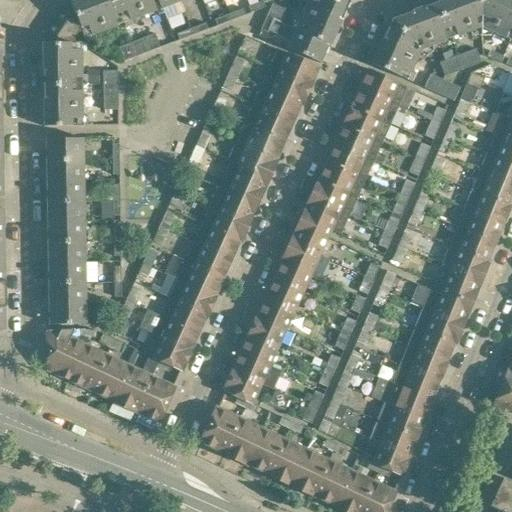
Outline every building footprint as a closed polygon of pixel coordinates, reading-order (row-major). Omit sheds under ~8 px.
[(124,23),(114,0),(75,0),(71,2),(71,3),(82,30),(84,37),(91,34),(92,35),(124,23)] [(159,0),(114,0),(124,23),(162,8),(159,0)] [(159,0),(162,8),(166,19),(186,12),(181,1),(180,0),(159,0)] [(330,46),(346,11),(350,2),(326,0),(307,0),(295,29),(294,30),(329,46),(330,46)] [(482,27),(482,0),(443,0),(392,20),(421,49),(482,27)] [(511,0),(482,0),(482,27),(510,40),(511,36),(511,0)] [(265,8),(263,1),(248,6),(251,13),(265,8)] [(77,32),(82,30),(71,3),(61,7),(53,19),(50,23),(44,33),(44,44),(74,42),(74,39),(76,34),(77,32)] [(320,64),(329,46),(294,30),(295,29),(280,22),(285,10),(273,4),(261,30),(266,33),(267,30),(290,40),(286,48),(320,64)] [(246,15),(243,8),(229,13),(232,20),(246,15)] [(217,26),(232,20),(229,13),(215,19),(217,26)] [(421,49),(392,20),(371,65),(406,81),(421,49)] [(208,29),(205,23),(191,28),(194,35),(208,29)] [(179,41),(194,35),(191,28),(177,34),(179,41)] [(160,48),(154,33),(136,40),(142,55),(160,48)] [(245,58),(252,43),(244,39),(237,54),(245,58)] [(142,55),(136,40),(118,47),(124,62),(142,55)] [(82,85),(82,49),(80,49),(80,42),(74,42),(44,44),(43,44),(43,86),(82,85)] [(309,88),(319,67),(286,52),(285,53),(277,49),(268,69),(309,88)] [(444,75),(480,62),(475,49),(439,62),(444,75)] [(500,64),(502,58),(488,52),(486,58),(500,64)] [(237,75),(243,61),(236,57),(229,72),(237,75)] [(309,88),(268,69),(260,87),(300,106),(301,106),(309,88)] [(406,87),(369,70),(360,89),(398,106),(406,87)] [(118,90),(117,71),(103,71),(104,90),(118,90)] [(231,90),(237,75),(229,72),(223,86),(231,90)] [(480,86),(484,77),(471,72),(467,80),(480,86)] [(459,89),(442,81),(430,76),(423,89),(453,103),(459,89)] [(479,89),(480,86),(467,80),(459,99),(468,103),(474,87),(479,89)] [(83,106),(82,85),(43,86),(44,127),(83,126),(83,106)] [(292,124),(300,106),(260,87),(251,106),(292,124)] [(398,106),(360,89),(352,106),(390,123),(395,112),(398,106)] [(118,110),(118,90),(104,90),(104,110),(118,110)] [(511,97),(504,94),(496,112),(507,116),(506,118),(511,120),(511,97)] [(220,113),(227,98),(219,95),(212,109),(220,113)] [(468,103),(459,99),(453,114),(462,117),(468,103)] [(292,124),(251,106),(243,124),(283,143),(292,124)] [(381,142),(390,123),(352,106),(344,125),(381,142)] [(439,125),(445,110),(436,106),(430,121),(439,125)] [(214,127),(220,113),(212,109),(206,124),(214,127)] [(493,111),(485,131),(493,135),(511,142),(511,120),(506,118),(507,116),(496,112),(493,111)] [(432,139),(439,125),(430,121),(423,135),(432,139)] [(453,140),(459,125),(450,121),(444,136),(453,140)] [(283,143),(243,124),(235,143),(276,162),(277,160),(276,160),(283,143)] [(345,126),(337,144),(373,160),(381,164),(384,158),(376,154),(381,142),(344,125),(344,126),(345,126)] [(203,151),(210,135),(202,132),(195,148),(203,151)] [(511,142),(493,135),(486,154),(511,164),(511,142)] [(447,154),(453,140),(444,136),(438,150),(447,154)] [(83,161),(82,139),(46,140),(46,161),(83,161)] [(420,142),(414,157),(423,161),(430,146),(420,142)] [(267,180),(276,162),(235,143),(227,160),(229,161),(229,162),(267,180)] [(373,160),(337,144),(329,162),(365,179),(373,160)] [(195,168),(203,151),(195,148),(188,165),(195,168)] [(511,164),(486,154),(478,172),(511,185),(511,164)] [(414,157),(408,172),(417,176),(423,161),(414,157)] [(437,176),(443,161),(435,158),(428,173),(437,176)] [(83,181),(83,161),(46,161),(47,182),(83,181)] [(267,180),(229,162),(221,180),(230,184),(259,197),(267,180)] [(365,179),(329,162),(320,181),(357,197),(365,179)] [(511,198),(511,185),(478,172),(471,190),(509,206),(511,198)] [(431,190),(437,176),(428,173),(422,187),(431,190)] [(184,193),(191,179),(183,176),(176,190),(184,193)] [(407,199),(414,183),(406,179),(399,195),(407,199)] [(84,202),(83,181),(47,182),(47,203),(84,202)] [(357,197),(320,181),(311,200),(348,216),(357,197)] [(259,197),(230,184),(226,191),(218,187),(209,207),(248,225),(257,205),(259,197)] [(177,208),(184,193),(176,190),(170,204),(177,208)] [(509,206),(471,190),(463,209),(501,225),(509,206)] [(421,213),(428,198),(419,194),(412,210),(421,213)] [(400,216),(407,199),(399,195),(392,212),(400,216)] [(348,216),(311,200),(303,218),(331,231),(331,230),(340,234),(348,216)] [(84,222),(84,202),(47,203),(47,223),(84,222)] [(248,225),(209,207),(200,225),(238,243),(239,241),(240,241),(248,225)] [(501,225),(463,209),(456,228),(494,244),(501,225)] [(415,226),(421,213),(412,210),(407,223),(415,226)] [(167,230),(174,216),(166,212),(159,227),(167,230)] [(390,216),(383,233),(391,237),(398,219),(390,216)] [(331,231),(303,218),(300,226),(292,243),(319,256),(327,238),(331,231)] [(84,242),(84,222),(47,223),(48,243),(84,242)] [(238,243),(200,225),(192,243),(230,261),(238,243)] [(161,245),(167,230),(159,227),(153,241),(161,245)] [(494,244),(456,228),(448,246),(487,262),(488,261),(487,260),(494,244)] [(405,249),(412,234),(404,230),(397,246),(405,249)] [(386,248),(391,237),(383,233),(378,244),(386,248)] [(85,263),(84,242),(48,243),(48,263),(85,263)] [(192,243),(184,261),(222,278),(230,261),(192,243)] [(292,243),(283,262),(311,275),(320,279),(328,260),(319,256),(292,243)] [(400,263),(405,249),(397,246),(391,259),(400,263)] [(487,262),(448,246),(441,263),(452,268),(451,268),(480,280),(487,262)] [(151,267),(157,253),(150,249),(143,264),(151,267)] [(176,257),(176,256),(172,255),(164,273),(168,275),(214,295),(222,278),(176,257)] [(302,293),(311,275),(283,262),(275,280),(302,293)] [(372,280),(379,265),(371,262),(364,277),(372,280)] [(85,283),(85,263),(48,263),(49,283),(85,283)] [(144,282),(151,267),(143,264),(136,278),(144,282)] [(472,299),(480,280),(451,268),(444,287),(472,299)] [(386,295),(393,279),(392,278),(394,273),(386,270),(377,291),(386,295)] [(216,296),(214,295),(168,275),(160,294),(168,297),(207,315),(216,296)] [(366,294),(372,280),(364,277),(358,290),(366,294)] [(294,311),(302,293),(275,280),(266,298),(294,311)] [(86,303),(85,283),(49,283),(49,304),(86,303)] [(134,304),(141,290),(133,286),(126,300),(134,304)] [(472,299),(444,287),(440,295),(429,290),(421,309),(461,326),(469,306),(472,299)] [(380,308),(386,295),(377,291),(372,304),(380,308)] [(358,313),(364,298),(356,295),(350,309),(358,313)] [(207,315),(168,297),(160,315),(198,333),(207,315)] [(286,330),(294,311),(266,298),(258,317),(286,330)] [(128,318),(134,304),(126,300),(120,315),(128,318)] [(111,319),(118,305),(112,302),(105,317),(111,319)] [(86,325),(86,303),(49,304),(49,326),(86,325)] [(461,326),(421,309),(414,327),(454,344),(461,326)] [(371,331),(377,316),(368,312),(362,328),(371,331)] [(198,333),(160,315),(151,333),(190,351),(198,333)] [(277,348),(286,330),(258,317),(249,335),(277,348)] [(348,336),(355,321),(347,317),(340,332),(348,336)] [(119,336),(126,322),(118,319),(111,333),(119,336)] [(454,344),(414,327),(406,346),(446,363),(454,344)] [(364,345),(371,331),(362,328),(356,341),(364,345)] [(69,379),(85,345),(70,338),(74,330),(47,331),(49,370),(69,379)] [(342,350),(348,336),(340,332),(334,346),(342,350)] [(109,347),(113,338),(102,333),(98,342),(109,347)] [(181,370),(190,351),(151,333),(143,351),(150,355),(150,356),(159,361),(160,360),(181,370)] [(269,365),(277,348),(249,335),(241,353),(269,366),(269,365)] [(121,352),(124,344),(125,343),(113,338),(109,347),(121,352)] [(92,389),(107,356),(85,345),(69,379),(91,390),(92,389)] [(446,363),(406,346),(399,365),(439,382),(446,363)] [(136,410),(151,378),(153,375),(159,361),(150,356),(143,370),(133,365),(139,351),(136,349),(128,366),(129,366),(114,400),(115,399),(117,400),(119,403),(123,405),(126,405),(136,410)] [(355,369),(360,354),(352,350),(345,365),(354,369),(355,369)] [(281,371),(269,365),(269,366),(241,353),(233,371),(262,384),(273,389),(281,371)] [(332,373),(339,358),(330,354),(324,369),(332,373)] [(129,366),(128,366),(107,356),(92,389),(113,399),(113,400),(114,400),(129,366)] [(367,373),(355,369),(354,369),(345,365),(337,383),(346,387),(352,374),(375,384),(378,377),(367,372),(367,373)] [(439,382),(399,365),(391,384),(431,400),(432,400),(439,382)] [(326,386),(332,373),(324,369),(318,383),(326,386)] [(511,391),(511,370),(509,369),(502,387),(511,391)] [(253,403),(262,384),(233,371),(224,389),(237,395),(248,400),(253,403)] [(158,420),(173,388),(174,385),(153,375),(151,378),(136,410),(158,420)] [(338,405),(346,387),(337,383),(329,402),(338,405)] [(431,400),(391,384),(383,402),(423,419),(431,400)] [(511,391),(502,387),(492,411),(511,413),(511,391)] [(317,410),(323,394),(315,390),(308,406),(317,410)] [(244,407),(248,400),(237,395),(233,402),(244,407)] [(255,412),(258,405),(253,403),(248,400),(244,407),(255,412)] [(333,419),(338,405),(329,402),(323,415),(333,419)] [(423,419),(383,402),(376,421),(416,437),(423,419)] [(311,423),(317,410),(308,406),(302,419),(311,423)] [(224,453),(239,419),(216,408),(201,441),(224,451),(223,453),(224,453)] [(289,428),(292,421),(281,416),(278,423),(289,428)] [(326,433),(331,423),(322,418),(317,429),(326,433)] [(245,463),(261,429),(239,419),(224,453),(225,454),(226,452),(234,456),(235,459),(240,461),(242,460),(245,461),(244,462),(245,463)] [(299,433),(303,426),(292,421),(289,428),(299,433)] [(408,456),(416,437),(376,421),(369,439),(379,443),(378,444),(408,456)] [(268,472),(283,440),(261,429),(245,463),(246,463),(247,463),(268,472)] [(333,451),(336,443),(325,438),(322,445),(333,451)] [(290,485),(306,451),(283,440),(268,472),(267,474),(290,485)] [(343,456),(347,449),(336,443),(333,451),(343,456)] [(401,475),(408,456),(378,444),(371,461),(380,465),(391,470),(401,475)] [(314,495),(328,462),(306,451),(290,485),(313,496),(314,495)] [(377,472),(380,465),(371,461),(369,460),(366,467),(377,472)] [(335,505),(350,472),(328,462),(314,495),(335,505)] [(388,477),(391,470),(380,465),(377,472),(388,477)] [(348,511),(359,511),(372,483),(350,472),(335,505),(339,507),(341,510),(344,511),(346,511),(348,511)] [(511,511),(511,482),(503,478),(489,506),(498,511),(499,511),(500,511),(501,511),(502,511),(511,511)] [(385,511),(394,493),(393,493),(372,483),(359,511),(385,511)]
